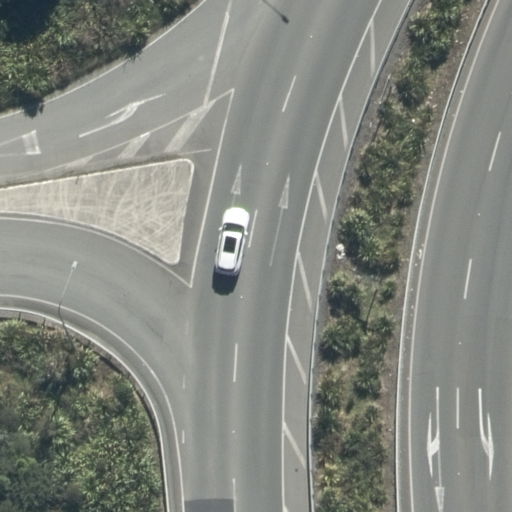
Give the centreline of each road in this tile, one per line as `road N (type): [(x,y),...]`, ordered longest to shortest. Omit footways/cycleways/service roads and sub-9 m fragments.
road 1 (trunk): [(511,106),(476,237),(460,364),(465,511)]
road 2 (trunk): [(227,391),(249,205),(320,0)]
road 3 (unclassified): [(0,152),(213,54),(284,0)]
road 4 (unclassified): [(227,391),(176,323),(107,277),(0,242)]
road 5 (trunk): [(230,511),(227,391)]
